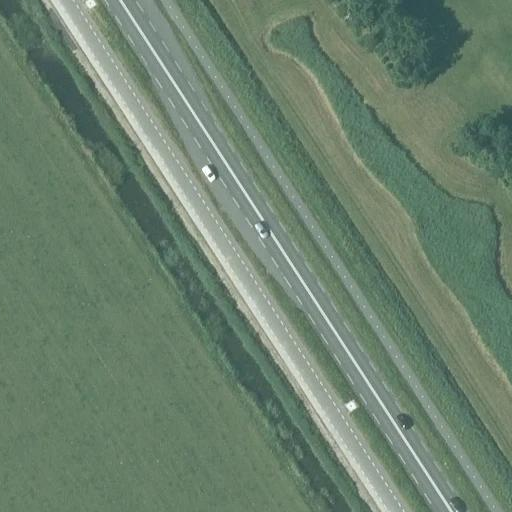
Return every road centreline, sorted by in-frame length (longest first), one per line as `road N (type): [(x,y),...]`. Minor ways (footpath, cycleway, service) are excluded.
road 1 (unclassified): [(63,0),(395,511)]
road 2 (primary): [(119,0),(451,511)]
